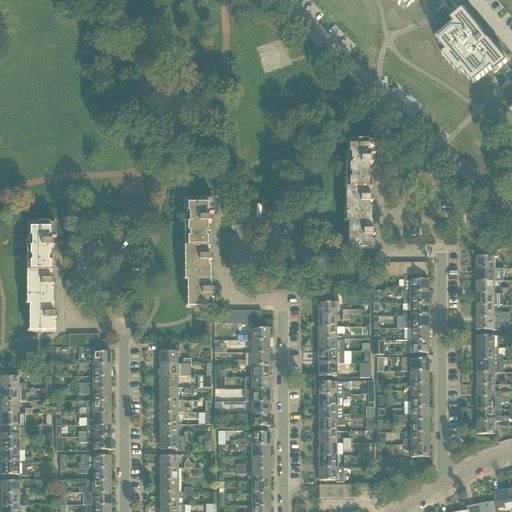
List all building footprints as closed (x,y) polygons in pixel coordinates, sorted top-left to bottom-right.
[(443,40),(439,44),(445,51),(442,54),(455,70),(458,67),(462,72),(469,79),(473,76),(477,81),(491,69),(495,73),(496,71),(507,62),(488,40),(481,32),(463,9),(452,18),(450,20),(453,24),(439,36),(443,40)] [(345,164),(345,182),(368,182),(370,182),(370,176),(371,176),(371,175),(368,175),(368,165),(372,165),(372,161),(371,159),(370,159),(370,155),(375,155),(375,141),(373,141),(373,142),(367,142),(367,140),(357,140),(357,142),(348,142),(348,141),(347,141),(347,155),(350,155),(350,164),(345,164)] [(344,222),(344,223),(347,223),(347,222),(368,222),(368,221),(370,221),(370,208),(371,208),(371,207),(370,207),(370,203),(371,203),(372,202),(372,198),(368,197),(368,189),(371,189),(371,188),(370,188),(370,182),(368,182),(345,182),(344,222)] [(189,223),(183,223),(183,240),(207,240),(209,240),(209,233),(210,233),(210,232),(207,232),(207,224),(211,224),(211,219),(210,218),(209,218),(209,214),(213,214),(213,200),(206,200),(206,199),(195,199),(195,200),(186,200),(186,214),(189,214),(189,223)] [(347,248),(347,249),(356,249),(360,249),(373,249),(373,248),(373,242),(373,241),(372,241),(372,237),(373,237),(375,235),(375,231),(371,231),(371,223),(372,223),(372,222),(372,221),(370,221),(368,221),(368,222),(347,222),(347,223),(348,248),(347,248)] [(31,247),(26,247),(26,248),(26,264),(50,264),(52,264),(52,258),(52,256),(50,257),(50,248),(53,248),(53,244),(52,242),(51,242),(51,238),(56,238),(56,224),(49,224),(49,223),(38,223),(38,225),(28,225),(28,238),(31,238),(31,247)] [(207,240),(183,240),(184,281),(184,282),(187,282),(187,281),(208,281),(208,280),(209,280),(209,267),(210,267),(210,266),(209,266),(209,262),(210,262),(211,261),(211,256),(208,256),(207,248),(210,248),(210,247),(209,247),(209,240),(207,240)] [(482,250),(482,257),(477,257),(477,269),(495,269),(495,257),(498,257),(498,250),(482,250)] [(26,305),(26,306),(29,306),(29,305),(50,305),(52,305),(52,291),(52,286),(53,285),(54,281),(50,281),(50,272),(52,272),(52,271),(52,264),(50,264),(26,264),(26,305)] [(495,269),(477,269),(477,281),(495,281),(495,269)] [(409,276),(403,276),(403,288),(396,288),(396,292),(410,292),(428,292),(428,280),(418,280),(418,276),(415,276),(409,276)] [(186,307),(186,308),(195,308),(213,308),(213,307),(212,307),(212,301),(213,301),(213,300),(212,299),(212,296),(214,294),(214,290),(210,290),(210,281),(211,281),(211,280),(209,280),(208,280),(208,281),(187,281),(187,282),(187,307),(186,307)] [(495,281),(477,281),(477,294),(495,294),(495,281)] [(410,292),(396,292),(396,298),(403,298),(403,305),(410,305),(428,305),(428,292),(410,292)] [(495,294),(477,294),(477,306),(495,306),(495,294)] [(322,297),(322,303),(318,303),(318,316),(336,316),(336,304),(338,304),(338,297),(322,297)] [(29,331),(29,332),(37,332),(44,332),(53,332),(55,332),(55,331),(54,331),(54,325),(55,325),(55,320),(56,319),(56,314),(53,314),(53,306),(53,305),(52,305),(50,305),(29,305),(29,306),(29,331)] [(410,305),(410,312),(402,312),(402,317),(428,317),(428,305),(410,305)] [(495,312),(495,306),(477,306),(477,318),(509,318),(509,313),(501,313),(501,312),(495,312)] [(336,316),(318,316),(318,328),(336,328),(336,316)] [(428,317),(402,317),(402,322),(410,322),(410,329),(428,329),(428,317)] [(509,318),(477,318),(477,331),(495,331),(495,323),(501,323),(509,323),(509,318)] [(336,328),(318,328),(318,340),(350,340),(350,335),(336,335),(336,328)] [(252,329),(252,336),(237,336),(237,341),(244,341),(244,342),(252,342),(252,341),(269,341),(269,329),(252,329)] [(428,329),(410,329),(404,329),(404,341),(410,341),(428,341),(428,329)] [(477,349),(495,349),(495,337),(477,337),(477,349)] [(350,340),(318,340),(318,352),(336,352),(336,345),(350,345),(350,340)] [(269,354),(269,341),(252,341),(252,342),(252,354),(269,354)] [(428,341),(410,341),(410,354),(428,354),(428,341)] [(383,356),(383,342),(372,342),(372,356),(383,356)] [(218,347),(214,347),(214,354),(226,354),(226,344),(218,344),(218,347)] [(164,352),(159,352),(159,365),(177,365),(177,353),(179,353),(179,346),(164,346),(164,352)] [(86,348),(81,348),(78,348),(78,365),(86,365),(92,365),(110,365),(110,352),(86,353),(86,348)] [(499,349),(495,349),(477,349),(477,361),(495,361),(503,361),(503,356),(499,356),(499,349)] [(344,352),(336,352),(318,352),(318,364),(336,364),(342,364),(344,364),(344,352)] [(269,366),(269,354),(252,354),(252,366),(269,366)] [(410,372),(428,372),(428,360),(410,360),(410,372)] [(495,373),(495,361),(477,361),(477,373),(495,373)] [(336,364),(318,364),(318,377),(336,377),(336,364)] [(110,377),(110,365),(92,365),(92,377),(110,377)] [(177,365),(159,365),(159,377),(177,377),(189,377),(189,365),(184,365),(177,365)] [(359,365),(359,378),(369,378),(370,365),(359,365)] [(269,366),(252,366),(252,378),(269,378),(269,366)] [(428,384),(428,372),(410,372),(410,384),(428,384)] [(495,373),(477,373),(477,386),(495,386),(495,373)] [(26,385),(18,385),(18,377),(0,377),(0,390),(18,390),(26,390),(26,385)] [(92,377),(92,384),(79,384),(79,389),(110,389),(110,377),(92,377)] [(177,377),(159,377),(159,389),(177,389),(177,377)] [(269,378),(252,378),(252,390),(269,390),(269,378)] [(342,383),(336,383),(318,383),(318,395),(350,395),(350,393),(342,391),(342,383)] [(428,384),(410,384),(404,385),(404,392),(396,392),(396,397),(428,397),(428,384)] [(495,386),(477,386),(477,398),(509,398),(509,392),(502,393),(502,392),(495,392),(495,386)] [(110,402),(110,389),(79,389),(79,394),(92,394),(92,402),(110,402)] [(177,401),(177,389),(159,389),(159,401),(177,401)] [(18,390),(0,390),(0,402),(18,402),(26,402),(27,402),(27,395),(34,394),(34,390),(33,390),(26,390),(18,390)] [(269,402),(269,390),(252,390),(252,402),(269,402)] [(350,395),(318,395),(318,408),(343,408),(342,398),(350,398),(350,395)] [(428,409),(428,397),(396,397),(396,402),(410,402),(410,409),(428,409)] [(509,403),(509,398),(477,398),(477,410),(495,410),(495,403),(502,403),(509,403)] [(177,401),(159,401),(159,413),(177,413),(184,413),(184,408),(184,401),(177,401)] [(19,414),(18,402),(0,402),(0,414),(19,414)] [(92,402),(86,402),(86,408),(81,408),(78,411),(78,414),(79,414),(110,414),(110,402),(92,402)] [(269,414),(269,402),(252,402),(252,414),(269,414)] [(343,408),(318,408),(318,420),(350,420),(350,415),(343,415),(343,408)] [(428,409),(410,409),(410,416),(396,416),(396,421),(404,421),(410,421),(428,421),(428,409)] [(495,417),(495,410),(477,410),(477,422),(495,422),(501,422),(509,422),(509,417),(502,417),(502,416),(495,417)] [(177,426),(177,413),(159,413),(159,426),(177,426)] [(24,414),(19,414),(0,414),(1,426),(19,426),(25,426),(25,415),(25,414),(24,414)] [(110,414),(79,414),(79,419),(86,419),(86,426),(110,426),(110,414)] [(269,427),(269,414),(252,414),(252,427),(269,427)] [(350,420),(318,420),(318,432),(336,432),(336,426),(345,426),(345,420),(350,420)] [(428,433),(428,421),(410,421),(410,433),(428,433)] [(495,435),(495,422),(477,422),(477,435),(495,435)] [(19,439),(19,426),(1,426),(1,439),(19,439)] [(110,426),(86,426),(86,432),(78,432),(78,438),(110,438),(110,426)] [(177,426),(159,426),(160,438),(177,438),(177,426)] [(336,432),(318,432),(318,444),(336,444),(336,432)] [(269,433),(243,433),(243,440),(237,440),(238,446),(245,446),(252,446),(269,445),(269,433)] [(385,433),(377,434),(377,446),(385,446),(385,433)] [(428,433),(410,433),(410,440),(402,440),(402,445),(428,445),(428,433)] [(78,443),(92,443),(93,451),(111,451),(110,438),(78,438),(78,443)] [(178,450),(177,438),(160,438),(160,450),(178,450)] [(19,439),(1,439),(1,451),(19,451),(19,444),(32,444),(32,439),(25,439),(19,439)] [(336,456),(336,444),(318,444),(318,456),(336,456)] [(270,458),(269,445),(252,446),(252,458),(270,458)] [(428,445),(402,445),(402,446),(404,446),(404,450),(406,452),(410,452),(410,458),(417,458),(417,462),(423,462),(423,458),(428,458),(428,445)] [(19,463),(19,451),(1,451),(1,463),(19,463)] [(160,469),(178,469),(178,456),(160,456),(160,469)] [(343,456),(336,456),(318,456),(319,469),(343,468),(343,456)] [(111,457),(93,457),(86,457),(86,464),(79,464),(79,469),(87,469),(93,469),(111,469),(111,457)] [(270,470),(270,458),(252,458),(252,470),(270,470)] [(25,463),(19,463),(1,463),(1,476),(18,475),(18,477),(27,477),(27,469),(32,467),(32,463),(25,463)] [(344,481),(343,468),(319,469),(319,481),(336,481),(336,483),(343,483),(344,481)] [(111,469),(93,469),(93,481),(111,481),(111,469)] [(178,469),(160,469),(160,481),(178,481),(178,469)] [(270,470),(252,470),(252,482),(270,482),(270,470)] [(19,481),(1,482),(1,494),(19,494),(19,481)] [(111,481),(93,481),(87,481),(87,488),(78,488),(78,494),(83,494),(111,493),(111,481)] [(178,493),(178,481),(160,481),(160,493),(178,493)] [(270,482),(252,482),(252,494),(270,494),(270,482)] [(511,489),(505,490),(506,493),(494,495),(494,492),(493,492),(496,509),(505,508),(504,504),(511,502),(511,489)] [(496,511),(496,509),(493,492),(495,502),(479,505),(480,508),(468,510),(468,507),(467,507),(468,511),(496,511)] [(111,493),(83,494),(83,506),(93,506),(111,506),(111,493)] [(178,493),(160,493),(160,505),(178,505),(178,499),(184,499),(184,498),(191,498),(191,493),(184,493),(178,493)] [(19,494),(1,494),(1,506),(19,506),(19,494)] [(270,494),(252,494),(252,506),(270,506),(270,494)]
